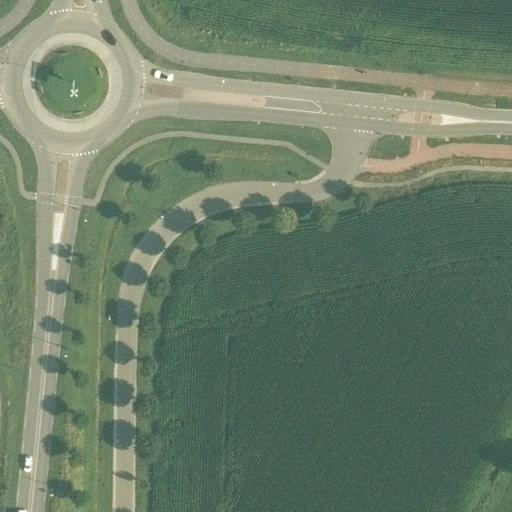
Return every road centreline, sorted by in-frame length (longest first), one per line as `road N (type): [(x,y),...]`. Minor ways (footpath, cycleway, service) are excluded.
road 1 (unclassified): [(121,511),(123,320),(149,247),(196,206),(226,196),(334,187),(353,164),(359,123)]
road 2 (primary): [(29,511),(52,271)]
road 3 (tertiary): [(361,102),(132,71)]
road 4 (tertiary): [(130,109),(359,123)]
road 5 (primary): [(45,142),(52,271)]
road 6 (primary): [(52,271),(73,202),(78,147)]
road 7 (tertiary): [(359,123),(437,129),(478,121)]
